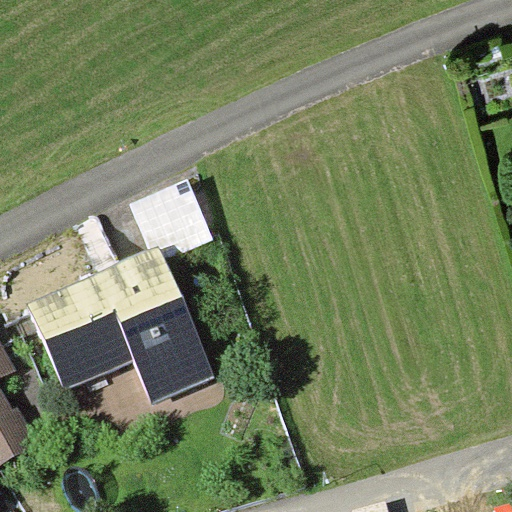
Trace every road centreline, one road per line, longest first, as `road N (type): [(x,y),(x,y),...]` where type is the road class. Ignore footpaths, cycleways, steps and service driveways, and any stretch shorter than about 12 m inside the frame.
road 1 (residential): [(0,231),(222,113),(509,0)]
road 2 (residential): [(511,464),(353,511)]
